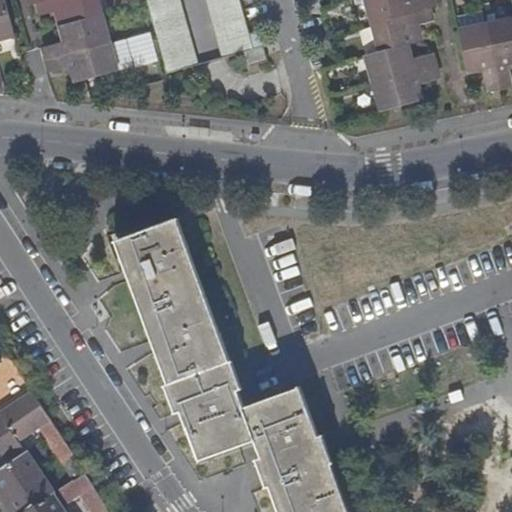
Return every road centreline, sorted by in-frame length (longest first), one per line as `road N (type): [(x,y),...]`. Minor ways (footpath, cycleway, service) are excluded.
road 1 (residential): [(0,234),(185,511)]
road 2 (residential): [(0,138),(307,170)]
road 3 (residential): [(307,170),(384,169),(511,146)]
road 4 (residential): [(274,0),(309,121),(307,170)]
